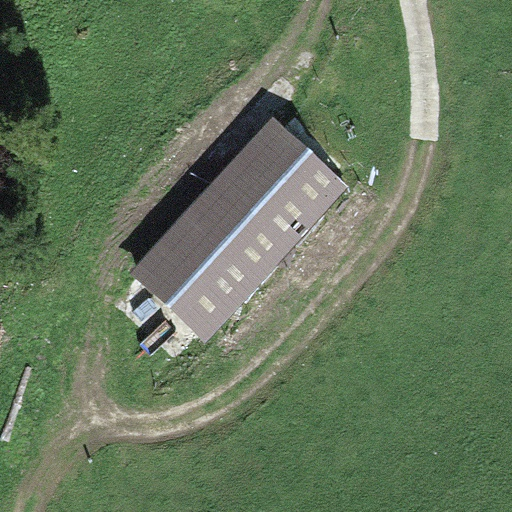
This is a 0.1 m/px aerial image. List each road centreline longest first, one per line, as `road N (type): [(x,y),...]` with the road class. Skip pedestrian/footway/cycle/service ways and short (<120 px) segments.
road 1 (track): [(309,0),(265,80),(104,255),(98,277),(106,298),(164,356)]
road 2 (track): [(405,0),(419,90),(401,178),(228,390)]
